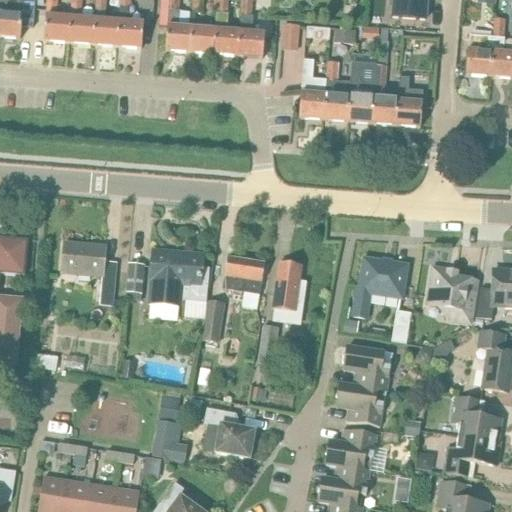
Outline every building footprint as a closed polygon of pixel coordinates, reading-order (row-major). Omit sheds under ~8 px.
[(0,0),(0,39),(20,41),(21,29),(22,21),(23,15),(24,1),(16,0),(0,0)] [(47,0),(44,43),(69,45),(71,19),(58,18),(59,0),(47,0)] [(69,45),(93,47),(95,21),(81,20),(83,0),(72,0),(71,19),(69,45)] [(117,49),(121,0),(120,0),(119,23),(106,21),(107,0),(97,0),(96,21),(95,21),(93,47),(117,49)] [(121,0),(117,49),(142,51),(144,25),(131,24),(132,8),(130,8),(130,0),(121,0)] [(169,0),(165,53),(190,55),(192,29),(180,28),(181,10),(180,10),(180,0),(169,0)] [(195,0),(194,13),(204,14),(205,0),(195,0)] [(214,57),(239,59),(241,33),(229,32),(230,14),(228,14),(229,0),(218,0),(216,31),(214,57)] [(239,59),(263,61),(265,35),(252,34),(253,21),(252,21),(253,0),(248,0),(243,0),(241,33),(239,59)] [(390,0),(389,21),(423,24),(424,0),(390,0)] [(490,79),(511,80),(511,55),(504,55),(505,38),(503,38),(504,21),(495,20),(493,40),(490,79)] [(282,51),(297,52),(299,28),(284,27),(282,51)] [(190,55),(214,57),(216,31),(192,29),(190,55)] [(306,40),(329,42),(330,31),(307,29),(306,40)] [(373,103),(371,126),(395,128),(397,105),(383,103),(384,90),(386,70),(388,44),(387,44),(388,31),(379,31),(376,69),(373,103)] [(354,48),(355,33),(335,32),(334,46),(354,48)] [(469,38),(466,77),(490,79),(493,40),(469,38)] [(299,120),(324,122),(327,83),(314,82),(315,63),(304,62),(301,95),(299,120)] [(328,63),(327,83),(324,122),(347,124),(351,86),(337,85),(338,64),(328,63)] [(352,67),(351,86),(347,124),(371,126),(373,103),(374,90),(376,69),(363,68),(352,67)] [(395,128),(420,130),(422,105),(407,104),(410,71),(400,70),(397,105),(395,128)] [(0,239),(0,365),(18,367),(24,301),(0,298),(0,294),(2,275),(25,278),(28,242),(0,239)] [(63,265),(62,275),(102,278),(100,308),(112,309),(114,285),(116,265),(104,264),(105,249),(65,245),(63,265)] [(151,305),(179,308),(180,298),(189,298),(188,304),(206,305),(210,270),(202,270),(203,258),(153,253),(151,282),(153,282),(151,305)] [(223,291),(244,295),(241,309),(257,312),(265,266),(228,260),(223,291)] [(358,292),(354,319),(366,321),(369,295),(401,300),(406,268),(365,262),(360,293),(358,292)] [(272,313),(275,314),(274,323),(294,326),(302,268),(279,265),(272,313)] [(129,266),(126,296),(141,297),(144,268),(129,266)] [(433,271),(428,303),(443,305),(449,319),(471,323),(477,284),(456,280),(456,274),(433,271)] [(492,321),(493,308),(511,309),(511,275),(509,275),(509,273),(493,272),(492,291),(480,291),(477,311),(475,321),(492,321)] [(208,304),(202,343),(218,346),(224,307),(208,304)] [(397,313),(392,345),(406,347),(411,315),(397,313)] [(344,321),(342,335),(356,338),(358,324),(344,321)] [(475,321),(474,328),(482,329),(483,322),(475,321)] [(278,331),(262,328),(257,366),(273,367),(278,331)] [(511,355),(502,354),(504,338),(481,334),(478,350),(488,352),(482,391),(508,395),(511,370),(511,355)] [(354,388),(387,393),(393,356),(347,349),(343,378),(355,380),(354,388)] [(35,370),(56,373),(58,359),(38,355),(35,370)] [(123,362),(120,379),(134,381),(137,364),(123,362)] [(340,386),(337,410),(350,412),(349,424),(346,423),(346,425),(380,430),(385,394),(387,394),(387,393),(354,388),(340,386)] [(160,413),(158,420),(159,420),(176,424),(181,397),(164,393),(160,413)] [(460,427),(458,439),(498,445),(498,444),(502,422),(477,418),(479,403),(455,399),(451,426),(460,427)] [(204,425),(220,428),(215,455),(250,462),(255,433),(234,429),(236,416),(207,411),(204,425)] [(160,424),(154,458),(184,464),(187,447),(173,445),(176,427),(160,424)] [(408,424),(406,438),(418,439),(420,425),(414,424),(408,424)] [(343,445),(329,443),(326,467),(338,469),(338,468),(370,473),(372,461),(373,461),(377,437),(342,432),(342,433),(345,433),(343,445)] [(497,469),(500,445),(498,444),(498,445),(458,439),(456,451),(448,449),(443,476),(467,480),(469,464),(497,469)] [(59,446),(58,456),(72,457),(73,447),(59,446)] [(73,447),(72,457),(86,459),(88,449),(73,447)] [(107,453),(106,463),(120,465),(121,455),(107,453)] [(418,454),(415,471),(431,474),(434,457),(418,454)] [(121,455),(120,465),(134,467),(135,457),(121,455)] [(231,468),(226,475),(235,481),(240,474),(231,468)] [(336,482),(323,480),(319,504),(331,506),(355,510),(355,509),(357,497),(366,498),(370,473),(338,468),(338,469),(336,482)] [(0,501),(11,503),(16,474),(0,471),(0,501)] [(389,476),(387,489),(401,491),(403,478),(389,476)] [(63,511),(68,483),(44,479),(38,511),(63,511)] [(87,511),(92,487),(68,483),(63,511),(87,511)] [(158,508),(155,511),(199,511),(193,507),(180,498),(185,491),(175,484),(169,494),(162,503),(158,508)] [(447,511),(446,511),(488,511),(489,507),(463,503),(466,488),(446,485),(442,484),(438,511),(447,511)] [(112,511),(116,491),(92,487),(87,511),(112,511)] [(137,511),(140,495),(116,491),(112,511),(137,511)]
